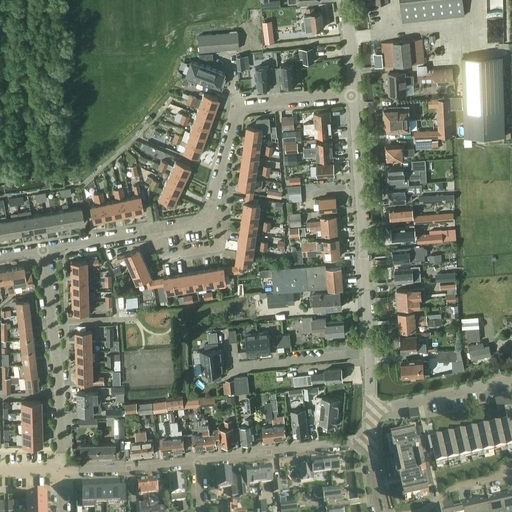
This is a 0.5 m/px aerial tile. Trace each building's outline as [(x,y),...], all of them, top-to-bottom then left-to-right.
[(269,1),(261,2),(262,8),(281,7),(280,0),(269,1)] [(464,15),(462,0),(372,0),(373,2),(390,1),(389,0),(399,0),(402,22),(464,15)] [(307,8),(307,14),(304,14),(305,20),(303,21),(302,23),(303,29),(304,30),(324,28),(322,12),(314,13),(313,7),(307,8)] [(237,33),(237,31),(230,31),(230,33),(199,36),(200,52),(240,48),(238,33),(237,33)] [(265,37),(265,44),(278,43),(277,36),(265,37)] [(383,53),(374,54),(375,67),(384,67),(417,64),(424,63),(422,40),(382,43),(383,53)] [(315,64),(313,48),(304,49),(306,65),(315,64)] [(246,68),(244,55),(237,56),(238,69),(246,68)] [(505,136),(502,56),(462,58),(465,138),(505,136)] [(188,63),(186,71),(187,71),(187,72),(186,75),(220,87),(222,84),(224,84),(226,77),(224,76),(226,73),(192,60),(190,64),(190,63),(190,64),(188,63)] [(281,67),(275,68),(277,83),(283,83),(284,87),(295,86),(295,83),(296,83),(294,63),(281,65),(281,67)] [(427,68),(427,65),(417,66),(419,84),(454,82),(453,66),(427,68)] [(270,84),(277,83),(275,68),(269,69),(269,66),(256,67),(257,73),(255,73),(256,80),(257,80),(258,87),(259,87),(259,90),(271,89),(270,84)] [(405,75),(405,73),(388,74),(389,95),(406,94),(406,85),(414,84),(414,75),(405,75)] [(203,93),(200,103),(215,108),(218,99),(203,93)] [(437,97),(438,118),(450,117),(449,97),(437,97)] [(200,103),(196,112),(211,118),(215,108),(200,103)] [(385,118),(385,120),(399,120),(399,115),(406,114),(406,116),(409,116),(409,107),(390,108),(390,110),(385,111),(385,112),(383,114),(383,117),(385,118)] [(308,128),(331,126),(330,111),(314,112),(315,123),(304,124),(304,128),(308,128)] [(211,118),(196,112),(192,123),(208,128),(211,118)] [(294,129),(293,117),(282,118),(283,130),(294,129)] [(450,117),(438,118),(439,138),(451,137),(450,117)] [(247,126),(246,137),(262,139),(263,133),(271,132),(272,138),(278,138),(277,126),(271,127),(270,123),(270,118),(257,119),(256,127),(247,126)] [(399,120),(385,120),(385,123),(384,124),(384,127),(386,128),(386,130),(391,130),(392,133),(409,132),(409,124),(400,124),(399,120)] [(192,123),(189,133),(204,138),(208,128),(192,123)] [(331,126),(308,128),(308,132),(315,132),(316,136),(332,135),(331,126)] [(298,140),(297,130),(284,131),(285,141),(298,140)] [(201,147),(204,138),(189,133),(186,142),(201,147)] [(246,137),(244,146),(260,149),(262,139),(246,137)] [(304,152),(309,152),(333,150),(332,141),(316,142),(316,147),(304,148),(304,152)] [(197,157),(201,147),(186,142),(182,151),(197,157)] [(284,144),(285,154),(288,153),(299,153),(298,143),(286,144),(284,144)] [(244,146),(243,157),(259,159),(260,149),(244,146)] [(402,149),(402,146),(387,146),(387,153),(386,154),(386,157),(387,158),(387,160),(403,159),(403,156),(414,155),(414,149),(402,149)] [(333,150),(309,152),(310,156),(317,156),(317,160),(333,159),(333,150)] [(285,154),(286,165),(298,164),(297,155),(288,155),(288,153),(285,154)] [(241,166),(258,169),(259,159),(243,157),(241,166)] [(175,161),(171,170),(186,177),(190,168),(175,161)] [(334,175),(334,164),(317,165),(318,177),(334,175)] [(256,179),(258,169),(241,166),(240,177),(256,179)] [(389,181),(397,181),(398,185),(410,184),(410,180),(420,179),(421,183),(427,183),(427,171),(420,171),(420,168),(412,168),(408,172),(408,173),(404,173),(404,169),(388,169),(389,181)] [(171,170),(167,179),(181,186),(186,177),(171,170)] [(254,194),(256,179),(240,177),(238,187),(248,188),(247,193),(254,194)] [(167,179),(162,189),(177,195),(181,186),(167,179)] [(162,189),(157,186),(150,183),(148,187),(160,193),(158,198),(172,205),(177,195),(162,189)] [(143,211),(138,185),(133,186),(135,196),(130,197),(133,213),(143,211)] [(395,186),(395,190),(389,190),(389,192),(388,194),(388,196),(390,197),(390,202),(411,201),(411,194),(422,193),(421,185),(395,186)] [(122,188),(118,189),(123,215),(133,213),(130,197),(124,198),(122,188)] [(110,201),(113,217),(123,215),(118,189),(113,190),(116,200),(110,201)] [(282,192),(268,190),(267,197),(281,199),(282,192)] [(102,192),(98,193),(103,219),(113,217),(110,201),(104,203),(102,192)] [(96,204),(90,206),(93,221),(103,219),(98,193),(94,194),(96,204)] [(302,201),(301,193),(289,194),(289,202),(302,201)] [(24,204),(23,197),(15,198),(16,205),(24,204)] [(245,201),(243,212),(260,214),(261,204),(253,202),(253,198),(246,197),(247,197),(246,197),(246,201),(245,201)] [(336,203),(336,197),(319,199),(320,211),(337,209),(337,208),(338,207),(338,204),(336,203)] [(9,206),(16,205),(15,198),(8,199),(9,206)] [(63,210),(55,212),(58,227),(71,225),(68,209),(67,206),(62,206),(63,210)] [(81,207),(68,209),(71,225),(83,223),(81,207)] [(412,219),(411,207),(395,208),(394,207),(393,207),(393,208),(390,209),(391,211),(389,212),(389,214),(391,216),(391,220),(412,219)] [(19,218),(21,234),(34,231),(31,216),(30,212),(23,213),(24,217),(19,218)] [(46,229),(58,227),(55,212),(43,214),(46,229)] [(243,212),(242,222),(258,224),(260,214),(243,212)] [(9,236),(21,234),(19,218),(18,213),(11,215),(11,219),(6,220),(9,236)] [(302,226),(301,213),(289,214),(290,227),(302,226)] [(43,214),(31,216),(34,231),(46,229),(43,214)] [(440,222),(439,214),(414,216),(415,224),(440,222)] [(307,222),(307,226),(338,224),(338,221),(339,220),(339,217),(337,216),(337,215),(321,217),(321,221),(307,222)] [(1,221),(0,220),(0,237),(9,236),(6,220),(6,216),(0,218),(1,221)] [(257,234),(258,224),(242,222),(240,232),(257,234)] [(338,227),(338,224),(307,226),(307,227),(310,227),(310,231),(322,230),(322,234),(339,233),(339,232),(340,230),(340,228),(338,227)] [(392,236),(393,240),(416,239),(415,224),(407,225),(407,227),(392,228),(392,231),(391,232),(391,234),(392,236)] [(300,236),(299,227),(290,228),(291,236),(300,236)] [(430,235),(417,235),(418,244),(443,242),(442,241),(442,230),(430,231),(430,235)] [(239,242),(255,245),(257,234),(240,232),(239,242)] [(301,242),(302,250),(340,247),(340,245),(341,243),(341,241),(339,240),(339,239),(301,242)] [(239,242),(237,252),(254,255),(258,255),(259,245),(255,245),(239,242)] [(340,250),(340,247),(302,250),(303,256),(318,255),(318,254),(324,253),(325,257),(341,256),(340,255),(342,254),(342,251),(340,250)] [(129,264),(143,257),(140,248),(125,255),(118,256),(118,261),(127,259),(129,264)] [(427,249),(426,248),(393,250),(394,253),(393,254),(393,256),(394,257),(394,262),(425,260),(424,255),(426,255),(428,253),(427,249)] [(252,266),(254,255),(237,252),(236,263),(236,265),(236,266),(237,272),(242,271),(243,264),(252,266)] [(129,264),(133,273),(148,267),(143,257),(129,264)] [(72,262),(72,272),(88,272),(88,266),(99,264),(99,259),(88,261),(72,262)] [(340,268),(340,263),(326,264),(272,269),(260,270),(260,277),(273,276),(273,281),(274,292),(328,287),(328,290),(343,289),(341,268),(340,268)] [(23,266),(10,269),(12,281),(13,287),(32,284),(30,271),(24,272),(23,266)] [(214,268),(217,284),(228,282),(226,274),(233,273),(232,266),(225,267),(214,268)] [(413,269),(395,270),(395,272),(394,274),(395,277),(396,277),(396,282),(406,281),(407,283),(413,282),(412,281),(414,281),(414,280),(422,279),(421,266),(413,266),(413,269)] [(152,277),(148,267),(133,273),(137,284),(146,280),(149,288),(154,287),(153,280),(152,278),(152,277)] [(214,268),(204,270),(207,286),(217,284),(214,268)] [(0,270),(0,283),(12,281),(10,269),(0,270)] [(194,272),(197,288),(207,286),(204,270),(194,272)] [(89,282),(88,272),(72,272),(72,282),(89,282)] [(187,289),(197,288),(194,272),(184,274),(187,289)] [(455,272),(438,273),(439,282),(456,280),(455,272)] [(184,274),(174,276),(176,291),(187,289),(184,274)] [(166,293),(176,291),(174,276),(163,277),(163,278),(157,279),(159,291),(165,290),(166,293)] [(456,281),(440,283),(441,290),(451,289),(451,294),(457,293),(456,281)] [(89,282),(72,282),(73,292),(89,291),(89,282)] [(425,296),(425,288),(397,290),(397,291),(396,292),(396,295),(397,296),(398,299),(425,296)] [(89,302),(89,291),(73,292),(73,302),(89,302)] [(342,307),(340,291),(314,294),(316,310),(342,307)] [(274,295),(274,292),(268,293),(268,295),(268,305),(276,304),(276,305),(289,304),(289,293),(275,294),(275,295),(274,295)] [(398,307),(398,308),(420,306),(420,302),(426,301),(425,296),(398,299),(398,301),(396,303),(397,306),(398,307)] [(137,297),(126,298),(127,308),(138,308),(137,297)] [(15,301),(17,314),(29,313),(28,300),(15,301)] [(89,302),(73,302),(73,313),(89,313),(89,302)] [(399,319),(399,322),(438,319),(438,314),(415,316),(415,312),(399,313),(399,314),(397,315),(398,318),(399,319)] [(17,314),(18,327),(31,325),(29,313),(17,314)] [(313,329),(313,319),(313,317),(303,318),(304,330),(313,329)] [(326,334),(326,336),(344,335),(343,321),(326,322),(325,318),(313,319),(313,329),(320,329),(321,334),(326,334)] [(441,318),(438,319),(399,322),(399,324),(398,326),(398,329),(400,330),(400,331),(416,329),(415,325),(442,323),(441,318)] [(18,327),(19,338),(32,337),(31,325),(18,327)] [(479,327),(464,328),(465,342),(480,341),(479,327)] [(76,331),(76,341),(93,341),(92,330),(76,331)] [(236,330),(229,331),(230,342),(237,341),(236,330)] [(269,331),(257,333),(260,354),(271,353),(269,331)] [(249,355),(260,354),(257,333),(246,334),(249,355)] [(34,349),(32,337),(19,338),(21,351),(34,349)] [(417,351),(416,337),(401,338),(401,340),(399,340),(400,345),(401,345),(401,347),(402,347),(402,350),(402,351),(409,350),(409,352),(417,351)] [(76,341),(76,351),(93,351),(93,346),(96,345),(96,341),(93,341),(76,341)] [(200,354),(201,363),(223,361),(221,349),(218,349),(218,342),(205,344),(206,353),(200,354)] [(484,347),(483,342),(468,345),(472,360),(492,356),(489,345),(484,347)] [(21,351),(22,363),(35,362),(34,349),(21,351)] [(459,360),(458,349),(452,350),(447,350),(437,351),(438,362),(459,360)] [(93,351),(76,351),(77,362),(93,361),(93,351)] [(415,359),(415,361),(402,362),(404,376),(415,375),(415,377),(423,377),(423,375),(424,375),(423,368),(429,367),(429,360),(423,361),(422,359),(415,359)] [(93,371),(93,361),(77,362),(77,372),(93,371)] [(224,372),(223,361),(201,363),(203,374),(208,374),(209,380),(222,379),(221,372),(224,372)] [(35,362),(22,363),(18,364),(20,376),(24,376),(37,374),(35,362)] [(343,380),(341,368),(325,370),(326,373),(294,377),(295,386),(312,384),(312,383),(326,381),(327,382),(327,383),(334,383),(334,381),(343,380)] [(94,377),(93,371),(77,372),(77,382),(104,382),(104,377),(94,377)] [(38,388),(37,374),(24,376),(26,390),(38,388)] [(236,393),(243,392),(241,376),(234,377),(236,393)] [(241,376),(243,392),(250,392),(248,376),(241,376)] [(234,380),(226,381),(228,394),(235,393),(234,380)] [(124,399),(124,387),(112,387),(112,396),(116,395),(116,399),(124,399)] [(313,397),(312,387),(303,388),(305,398),(313,397)] [(93,392),(78,392),(78,403),(101,402),(100,396),(99,396),(99,392),(93,392)] [(254,395),(246,396),(248,411),(256,410),(254,395)] [(183,397),(167,400),(167,401),(169,410),(183,408),(184,407),(183,397)] [(317,397),(316,410),(338,412),(339,406),(340,405),(341,402),(339,400),(339,399),(317,397)] [(511,405),(510,397),(495,401),(498,413),(504,412),(508,426),(429,444),(428,441),(431,453),(433,452),(436,465),(511,447),(511,405)] [(199,399),(200,407),(216,405),(215,398),(199,399)] [(277,399),(271,400),(271,402),(272,409),(275,439),(280,439),(281,440),(283,440),(284,438),(286,438),(284,423),(284,416),(277,417),(277,414),(278,414),(277,399)] [(40,401),(21,401),(21,412),(40,412),(40,401)] [(78,414),(94,413),(102,412),(102,406),(101,406),(101,402),(78,403),(78,414)] [(162,409),(161,402),(153,403),(154,410),(162,409)] [(153,413),(152,403),(138,405),(139,415),(153,413)] [(137,404),(126,405),(126,414),(137,413),(137,404)] [(270,425),(262,426),(264,440),(264,441),(266,441),(267,442),(270,441),(271,440),(275,439),(272,409),(265,410),(266,417),(268,419),(268,420),(269,423),(270,423),(270,425)] [(308,435),(305,409),(292,411),(295,436),(301,435),(302,437),(305,436),(306,435),(308,435)] [(338,412),(316,410),(315,423),(337,425),(337,423),(339,422),(339,419),(338,418),(338,412)] [(419,419),(418,411),(409,412),(410,420),(419,419)] [(40,412),(21,412),(22,423),(41,423),(40,412)] [(124,436),(124,418),(115,418),(115,436),(124,436)] [(97,426),(97,419),(80,419),(80,427),(97,426)] [(202,420),(206,448),(210,447),(211,449),(214,448),(214,447),(217,447),(215,432),(209,433),(208,419),(202,420)] [(253,425),(252,419),(246,420),(247,426),(240,427),(242,443),(244,443),(246,444),(248,444),(249,443),(255,442),(253,425)] [(198,434),(193,435),(194,449),(196,449),(198,450),(201,450),(201,448),(206,448),(202,420),(197,421),(198,434)] [(233,428),(232,420),(225,421),(226,428),(220,429),(222,445),(224,445),(224,446),(227,447),(229,445),(235,444),(233,427),(233,428)] [(183,451),(185,450),(183,436),(181,436),(180,430),(178,431),(177,422),(170,423),(174,452),(178,451),(179,452),(182,452),(183,451)] [(41,423),(22,423),(22,434),(41,434),(41,423)] [(169,452),(174,452),(170,423),(165,423),(166,438),(161,438),(162,453),(164,453),(166,454),(169,454),(169,452)] [(141,432),(143,455),(148,455),(149,456),(152,456),(152,454),(155,454),(153,440),(147,440),(146,431),(141,432)] [(143,455),(141,432),(135,433),(136,442),(131,442),(132,457),(134,457),(136,458),(139,457),(139,456),(143,455)] [(417,439),(415,432),(391,438),(395,454),(393,455),(398,478),(400,478),(405,501),(429,496),(427,489),(434,487),(429,465),(425,466),(422,455),(426,454),(423,438),(417,439)] [(41,434),(22,434),(22,445),(41,445),(41,434)] [(112,443),(98,444),(99,455),(116,455),(116,447),(119,447),(119,438),(112,438),(112,443)] [(82,456),(99,455),(98,444),(85,444),(85,439),(78,439),(78,448),(81,448),(82,456)] [(338,471),(337,458),(310,462),(311,467),(308,467),(308,466),(301,467),(302,481),(313,479),(313,475),(338,471)] [(270,467),(257,468),(259,485),(272,483),(270,467)] [(246,486),(259,485),(257,468),(244,470),(246,479),(244,480),(243,478),(237,479),(239,498),(246,497),(244,486),(246,485),(246,486)] [(230,474),(229,471),(216,473),(218,490),(230,488),(231,498),(238,497),(235,474),(230,474)] [(180,477),(177,476),(175,478),(168,479),(171,502),(185,501),(182,477),(180,477)] [(152,495),(157,495),(155,480),(146,481),(148,503),(149,502),(153,502),(152,495)] [(148,503),(146,481),(137,483),(138,497),(143,496),(144,506),(150,506),(149,502),(148,503)] [(118,484),(106,485),(106,504),(119,503),(125,503),(125,486),(118,486),(118,484)] [(94,485),(81,485),(82,509),(95,509),(95,504),(94,504),(94,485)] [(106,485),(94,485),(94,504),(95,504),(106,504),(106,485)] [(339,491),(339,489),(322,491),(322,490),(312,491),(313,496),(317,500),(323,499),(323,504),(341,502),(340,496),(341,495),(340,492),(339,491)] [(511,511),(511,493),(460,505),(461,511),(457,511),(453,511),(453,508),(436,511),(511,511)] [(27,507),(46,507),(46,495),(26,496),(27,507)] [(286,505),(285,499),(279,499),(280,511),(294,511),(296,511),(295,504),(286,505)] [(186,511),(185,503),(178,504),(178,511),(186,511)] [(222,510),(221,511),(235,511),(236,510),(237,510),(237,503),(227,504),(227,510),(222,510)]
